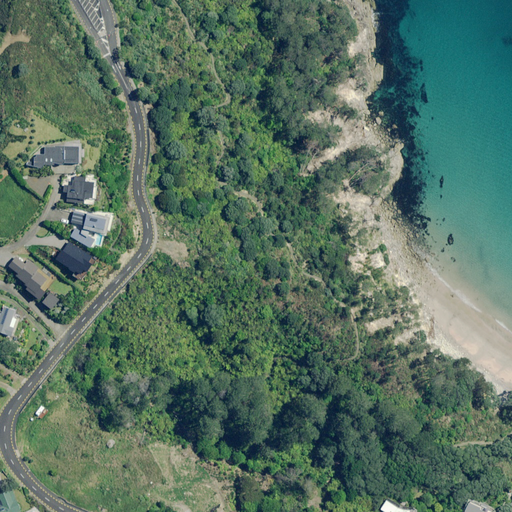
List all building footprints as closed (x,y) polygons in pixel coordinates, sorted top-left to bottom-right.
[(104,30),(97,33),(100,39),(107,35),(104,30)] [(29,162),(26,164),(42,168),(44,164),(54,164),(55,162),(63,164),(64,162),(79,161),(79,145),(55,145),(55,146),(45,146),(45,154),(37,154),(35,157),(34,157),(34,162),(29,162)] [(64,184),(63,191),(68,192),(67,201),(84,203),(84,199),(86,199),(86,197),(93,197),(94,181),(86,180),(86,176),(75,175),(75,179),(73,179),(72,185),(64,184)] [(54,187),(50,185),(43,196),(48,199),(54,187)] [(75,228),(70,236),(90,247),(95,239),(88,235),(90,229),(107,233),(110,217),(87,212),(87,213),(74,210),(71,222),(83,225),(81,231),(75,228)] [(61,249),(56,258),(69,267),(68,268),(75,272),(76,270),(81,273),(84,268),(87,271),(92,263),(88,261),(92,256),(69,241),(63,250),(61,249)] [(16,256),(8,266),(17,273),(15,275),(25,282),(24,284),(27,286),(26,288),(40,299),(46,292),(40,288),(47,278),(37,270),(39,267),(28,259),(25,263),(16,256)] [(49,292),(42,302),(51,309),(59,299),(49,292)] [(70,309),(65,305),(58,315),(63,318),(70,309)] [(0,332),(11,336),(14,327),(13,327),(16,319),(13,317),(15,310),(3,306),(1,313),(0,312),(0,332)] [(12,489),(0,494),(0,511),(21,511),(22,511),(12,489)] [(384,511),(412,511),(413,508),(404,507),(400,506),(388,498),(380,509),(384,511)] [(493,511),(494,510),(488,507),(489,506),(482,503),(481,506),(470,501),(469,503),(468,503),(464,511),(493,511)]
